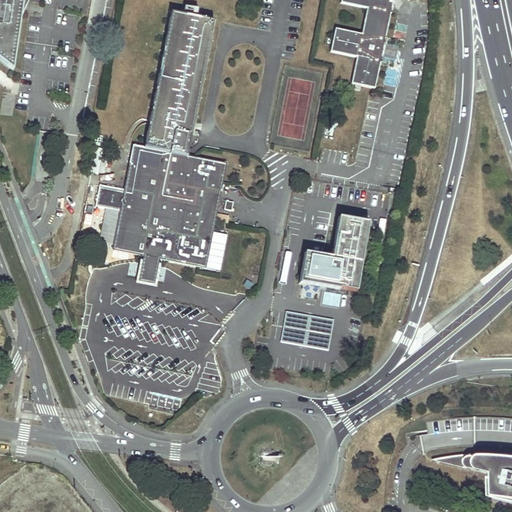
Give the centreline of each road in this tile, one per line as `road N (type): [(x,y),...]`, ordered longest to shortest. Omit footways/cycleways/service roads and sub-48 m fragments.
road 1 (motorway): [(463,0),(466,107),(448,200),(415,317),(399,352),(365,390)]
road 2 (residential): [(98,414),(77,388),(0,188)]
road 3 (secondary): [(511,273),(365,390)]
road 4 (secondary): [(411,379),(511,293)]
